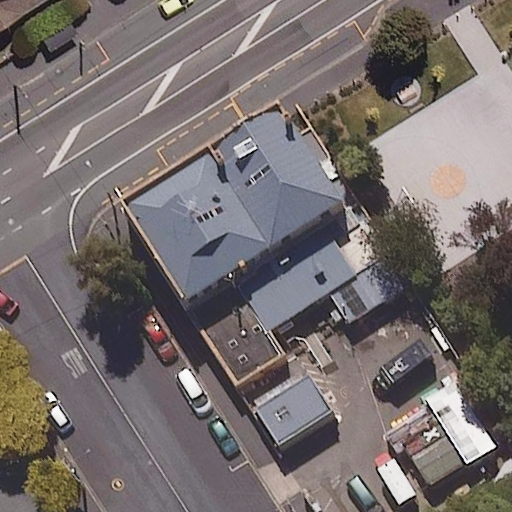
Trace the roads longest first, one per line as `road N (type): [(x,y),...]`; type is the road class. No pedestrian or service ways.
road 1 (tertiary): [(299,0),(0,190)]
road 2 (residential): [(0,214),(189,511)]
